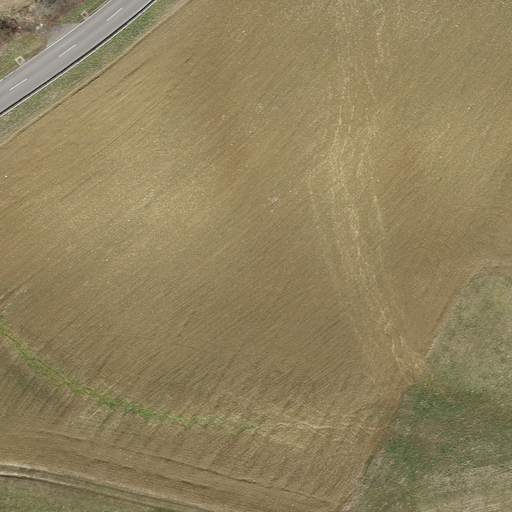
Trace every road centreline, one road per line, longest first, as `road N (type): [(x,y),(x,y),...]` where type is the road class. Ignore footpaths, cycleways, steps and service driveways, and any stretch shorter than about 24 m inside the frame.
road 1 (track): [(207,511),(45,474),(0,472)]
road 2 (tertiary): [(0,100),(140,0)]
